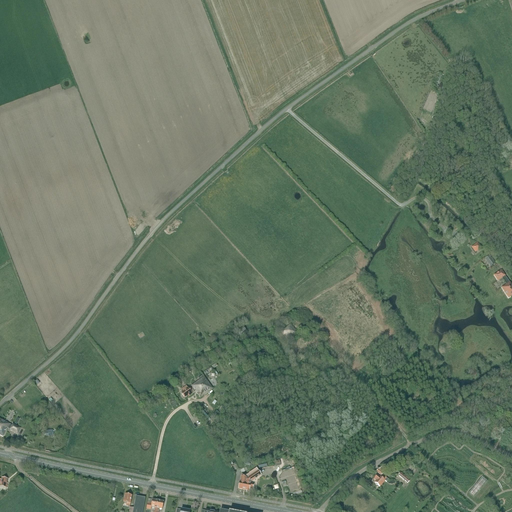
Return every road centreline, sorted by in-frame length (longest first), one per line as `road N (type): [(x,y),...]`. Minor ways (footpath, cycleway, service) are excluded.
road 1 (unclassified): [(0,403),(77,332),(163,218),(278,115),(406,24),(464,0)]
road 2 (tertiary): [(285,511),(12,455)]
road 3 (track): [(288,107),(399,202),(420,195),(431,217),(476,237)]
road 4 (unclassified): [(320,511),(353,477),(440,433),(492,450)]
